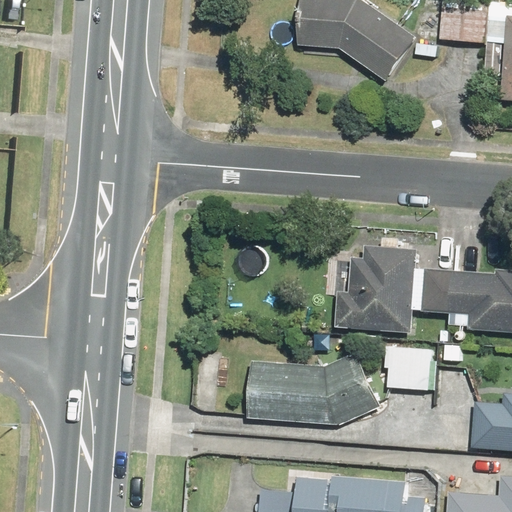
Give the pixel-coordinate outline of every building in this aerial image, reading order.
[(303,0),(300,54),(338,56),(383,87),(414,43),(362,7),(319,0),(303,0)] [(487,1),(469,0),(442,0),(441,42),(485,44),(487,1)] [(346,251),(341,335),(419,339),(424,255),(346,251)] [(511,339),(511,282),(429,281),(428,338),(511,339)] [(385,346),(384,367),(389,367),(388,387),(437,389),(438,349),(385,346)] [(361,364),(253,371),(253,433),(342,429),(380,408),(361,364)] [(511,400),(477,399),(475,456),(511,457),(511,400)] [(299,481),(297,511),(419,511),(417,489),(299,481)] [(511,511),(511,487),(456,484),(453,511),(511,511)]
